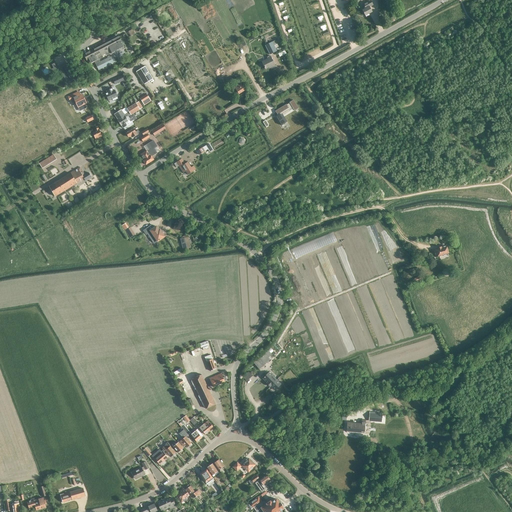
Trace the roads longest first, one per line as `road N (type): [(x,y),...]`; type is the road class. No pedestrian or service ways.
road 1 (tertiary): [(140,175),(442,0)]
road 2 (tertiary): [(236,416),(236,364),(278,308),(272,273),(140,175)]
road 3 (unclassified): [(140,175),(77,58),(94,34),(75,0)]
road 4 (tertiary): [(92,511),(168,485),(219,440)]
